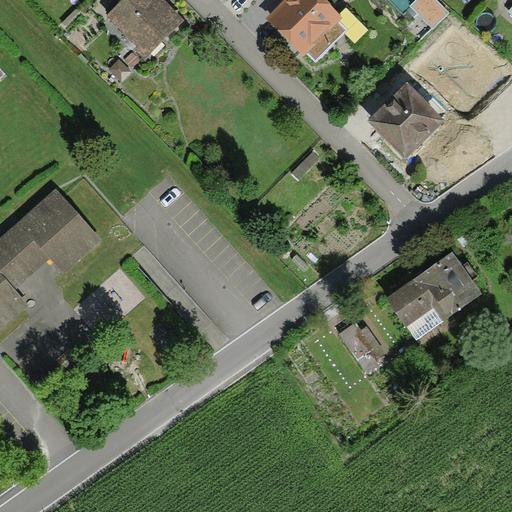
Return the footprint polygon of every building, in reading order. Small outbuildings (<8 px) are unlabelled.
[(145,59),(185,20),(164,0),(122,0),(106,16),(136,46),(134,48),(145,59)] [(324,0),(284,0),(266,18),(303,57),(307,54),(340,22),(343,19),(324,0)] [(450,13),(436,0),(416,0),(410,7),(434,29),(450,13)] [(348,30),(340,22),(307,54),(316,62),(348,30)] [(132,68),(140,60),(133,53),(125,60),(132,68)] [(123,82),(132,72),(119,60),(110,70),(123,82)] [(414,88),(441,115),(450,106),(422,80),(414,88)] [(407,81),(367,120),(405,159),(445,120),(441,115),(414,88),(407,81)] [(511,85),(497,101),(511,116),(511,85)] [(320,158),(312,151),(291,173),(299,180),(320,158)] [(0,238),(0,329),(28,304),(15,290),(49,259),(63,275),(102,239),(56,188),(1,238),(0,238)] [(482,294),(453,252),(385,299),(405,328),(407,326),(434,308),(443,321),(482,294)] [(434,308),(407,326),(416,340),(443,321),(434,308)] [(356,323),(340,334),(358,360),(370,352),(377,361),(386,355),(366,327),(361,330),(356,323)]
